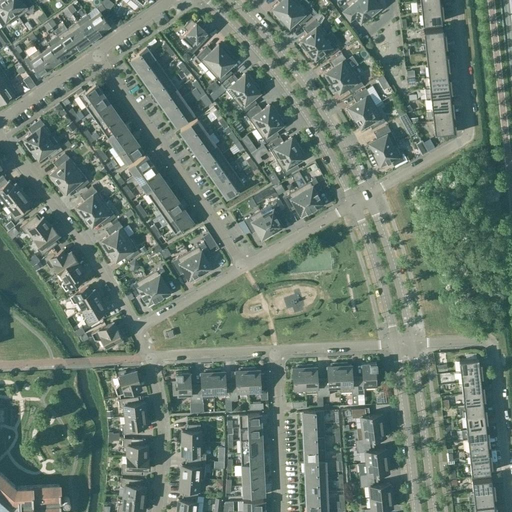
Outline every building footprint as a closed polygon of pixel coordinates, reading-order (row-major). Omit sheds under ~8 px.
[(18,16),(6,0),(0,0),(0,12),(0,13),(0,12),(0,23),(2,27),(18,16)] [(6,0),(18,16),(33,5),(29,0),(6,0)] [(272,11),(279,18),(299,0),(298,0),(280,0),(272,7),(274,9),(272,11)] [(299,0),(279,18),(285,26),(287,24),(289,26),(298,18),(302,23),(311,14),(299,0)] [(364,22),(371,16),(359,0),(347,0),(340,6),(349,18),(354,14),(360,21),(362,20),(364,22)] [(359,0),(371,16),(379,9),(378,7),(380,6),(375,0),(359,0)] [(421,12),(443,9),(442,2),(439,2),(438,0),(423,0),(420,0),(421,12)] [(87,14),(86,14),(100,34),(110,26),(104,17),(109,14),(102,3),(96,7),(99,11),(90,18),(87,14)] [(71,4),(67,8),(71,13),(75,10),(71,4)] [(71,13),(67,8),(63,11),(67,16),(71,13)] [(443,17),(443,9),(421,12),(422,24),(441,21),(441,17),(443,17)] [(42,12),(35,15),(38,22),(45,20),(42,12)] [(77,21),(89,38),(91,37),(93,39),(100,34),(86,14),(77,21)] [(191,18),(188,21),(192,25),(181,36),(190,44),(187,48),(192,53),(208,36),(204,31),(205,30),(201,26),(203,23),(199,19),(196,22),(195,21),(195,22),(191,18)] [(299,42),(305,50),(327,33),(315,18),(305,26),(309,31),(299,38),(301,40),(299,42)] [(87,40),(89,38),(77,21),(67,28),(81,47),(88,42),(87,40)] [(445,32),(442,32),(442,27),(423,29),(424,41),(446,39),(445,32)] [(67,28),(57,35),(71,54),(81,47),(67,28)] [(28,35),(32,40),(36,37),(32,32),(28,35)] [(327,33),(305,50),(311,58),(313,56),(315,58),(324,51),(328,56),(338,48),(334,43),(330,45),(323,36),(327,33)] [(71,54),(57,35),(59,39),(50,45),(61,61),(71,54)] [(446,46),(446,39),(424,41),(425,52),(444,50),(444,46),(446,46)] [(162,45),(166,50),(170,47),(165,42),(162,45)] [(208,69),(228,50),(221,43),(219,45),(218,43),(209,51),(205,47),(196,56),(208,69)] [(51,68),(61,61),(50,45),(40,52),(38,48),(37,48),(51,68)] [(130,59),(138,69),(154,57),(146,45),(138,51),(140,52),(130,59)] [(170,47),(166,50),(170,56),(174,53),(170,47)] [(41,75),(51,68),(37,48),(22,59),(30,70),(35,66),(41,75)] [(234,58),(228,50),(208,69),(220,82),(230,74),(225,69),(234,61),(232,59),(234,58)] [(427,64),(448,61),(447,54),(445,55),(444,50),(425,52),(427,64)] [(324,75),(329,83),(352,68),(341,52),(331,59),(334,65),(325,71),(326,73),(324,75)] [(154,57),(138,69),(145,80),(162,68),(154,57)] [(182,70),(185,67),(181,61),(177,64),(182,70)] [(449,69),(448,61),(427,64),(428,75),(447,73),(446,69),(449,69)] [(21,65),(16,69),(19,73),(24,69),(21,65)] [(190,72),(185,67),(182,70),(186,75),(190,72)] [(169,78),(162,68),(145,80),(152,90),(169,78)] [(352,68),(329,83),(335,91),(337,90),(338,92),(348,85),(352,90),(363,83),(352,68)] [(2,70),(0,71),(0,87),(10,80),(2,70)] [(221,84),(233,98),(254,80),(248,73),(246,75),(244,73),(235,80),(231,75),(221,84)] [(429,86),(451,84),(450,77),(447,77),(447,73),(428,75),(428,76),(424,77),(425,86),(429,85),(429,86)] [(28,75),(23,78),(30,88),(35,85),(28,75)] [(152,90),(159,101),(176,89),(169,78),(152,90)] [(16,90),(10,80),(0,87),(0,101),(3,99),(6,103),(15,97),(13,93),(16,90)] [(254,80),(233,98),(244,112),(254,104),(250,99),(259,91),(258,90),(260,88),(254,80)] [(77,94),(85,106),(102,94),(95,84),(86,90),(85,89),(77,94)] [(451,91),(451,84),(429,86),(430,98),(449,96),(449,92),(451,91)] [(347,109),(352,118),(375,104),(366,88),(355,94),(358,100),(348,106),(349,108),(347,109)] [(176,89),(159,101),(165,109),(182,97),(176,89)] [(213,89),(207,94),(211,99),(217,95),(213,89)] [(102,94),(85,106),(93,116),(110,105),(102,94)] [(432,109),(453,107),(452,100),(450,100),(449,96),(430,98),(432,109)] [(188,106),(182,97),(165,109),(171,118),(188,106)] [(255,128),(278,112),(272,104),(270,106),(269,104),(259,111),(255,105),(245,113),(255,128)] [(375,104),(352,118),(357,127),(359,125),(360,127),(370,121),(374,127),(385,120),(375,104)] [(117,115),(110,105),(93,116),(100,127),(117,115)] [(188,106),(171,118),(177,126),(194,114),(188,106)] [(454,114),(453,107),(432,109),(433,120),(452,118),(451,114),(454,114)] [(283,120),(278,112),(255,128),(265,142),(276,135),(273,130),(282,123),(281,122),(283,120)] [(100,127),(107,137),(124,125),(117,115),(100,127)] [(23,141),(29,149),(51,134),(40,118),(39,119),(29,126),(33,131),(24,138),(25,140),(23,141)] [(186,137),(202,126),(197,118),(179,129),(186,137)] [(434,132),(446,131),(446,133),(456,132),(455,123),(452,123),(452,118),(433,120),(434,132)] [(107,137),(113,146),(130,134),(124,125),(107,137)] [(372,154),(396,142),(396,141),(391,144),(386,133),(391,131),(388,125),(376,131),(379,136),(368,142),(369,144),(367,145),(372,154)] [(208,134),(202,126),(186,137),(192,146),(208,134)] [(51,134),(29,149),(35,158),(37,156),(38,158),(48,151),(51,156),(62,149),(58,143),(54,146),(47,137),(51,134)] [(130,134),(113,146),(119,154),(136,142),(130,134)] [(215,143),(208,134),(192,146),(198,155),(215,143)] [(276,159),(299,145),(294,137),(292,138),(291,137),(281,143),(277,137),(267,144),(276,159)] [(416,144),(422,154),(428,150),(422,140),(416,144)] [(142,151),(136,142),(119,154),(125,163),(142,151)] [(251,142),(246,146),(247,148),(251,152),(255,150),(255,149),(251,142)] [(404,159),(396,142),(372,154),(376,163),(378,162),(380,164),(390,159),(393,165),(404,159)] [(222,153),(215,143),(198,155),(205,165),(222,153)] [(304,154),(299,145),(276,159),(285,175),(296,168),(293,163),(303,157),(302,155),(304,154)] [(49,176),(56,184),(77,166),(64,152),(55,160),(59,165),(50,173),(51,174),(49,176)] [(222,153),(205,165),(212,176),(229,164),(222,153)] [(134,175),(151,163),(145,154),(128,166),(134,175)] [(157,171),(151,163),(134,175),(140,183),(157,171)] [(212,176),(220,186),(237,174),(229,164),(212,176)] [(77,166),(56,184),(62,192),(64,190),(66,192),(75,184),(79,189),(89,181),(77,166)] [(157,171),(140,183),(146,191),(162,180),(157,171)] [(237,174),(220,186),(227,197),(244,185),(237,174)] [(299,187),(311,208),(314,206),(316,208),(323,204),(318,195),(316,191),(321,188),(315,177),(299,187)] [(170,190),(162,180),(146,191),(153,202),(170,190)] [(7,204),(23,191),(15,182),(15,183),(12,185),(8,181),(0,187),(0,198),(2,198),(7,204)] [(76,209),(82,217),(104,200),(92,185),(82,193),(86,198),(76,205),(78,207),(76,209)] [(271,186),(252,197),(256,203),(275,192),(271,186)] [(308,210),(311,208),(299,187),(282,196),(289,207),(294,204),(302,217),(309,212),(308,210)] [(153,202),(160,212),(177,200),(170,190),(153,202)] [(30,201),(23,191),(7,204),(12,210),(10,215),(15,221),(30,208),(26,204),(30,201)] [(104,200),(82,217),(88,225),(90,223),(91,225),(101,218),(105,223),(115,215),(104,200)] [(177,200),(160,212),(167,222),(184,211),(177,200)] [(259,210),(273,233),(282,228),(281,226),(283,225),(277,215),(282,211),(275,200),(259,210)] [(125,201),(119,204),(123,210),(128,207),(125,201)] [(264,238),(273,233),(259,210),(243,219),(251,233),(257,230),(261,237),(263,236),(264,238)] [(192,221),(184,211),(167,222),(175,233),(192,221)] [(34,238),(51,224),(50,224),(50,225),(42,216),(39,219),(35,214),(19,226),(24,232),(30,232),(34,238)] [(106,251),(129,236),(118,220),(108,227),(111,233),(101,239),(103,241),(100,243),(106,251)] [(59,234),(51,224),(34,238),(39,243),(37,249),(41,255),(58,241),(54,237),(58,234),(59,234)] [(139,252),(129,236),(106,251),(112,259),(114,258),(115,260),(125,254),(128,259),(139,252)] [(187,251),(201,275),(210,270),(208,268),(210,267),(205,256),(210,253),(204,242),(187,251)] [(169,254),(165,246),(160,249),(156,243),(152,245),(160,259),(169,254)] [(55,266),(59,272),(77,260),(70,250),(70,251),(66,253),(63,248),(45,260),(50,266),(55,266)] [(192,280),(201,275),(187,251),(171,261),(177,272),(183,269),(189,279),(191,278),(192,280)] [(77,260),(59,272),(63,278),(61,283),(65,290),(82,278),(79,274),(82,271),(82,272),(83,271),(76,261),(77,261),(77,260)] [(146,275),(158,297),(161,295),(163,297),(170,293),(163,280),(168,277),(162,266),(146,275)] [(155,299),(158,297),(146,275),(129,285),(136,295),(141,293),(143,296),(148,305),(156,301),(155,299)] [(79,302),(82,309),(100,298),(93,288),(93,289),(90,291),(87,286),(69,296),(73,302),(79,302)] [(100,298),(82,309),(86,315),(83,320),(87,326),(105,316),(102,311),(105,309),(106,309),(100,298)] [(78,309),(70,312),(73,320),(80,317),(78,309)] [(112,321),(91,333),(94,339),(100,339),(103,346),(106,345),(107,348),(113,345),(112,342),(121,338),(113,321),(112,321)] [(76,334),(83,331),(80,325),(74,328),(76,334)] [(480,361),(478,361),(477,357),(458,359),(460,370),(481,368),(480,361)] [(328,381),(322,381),(323,395),(329,395),(329,386),(340,386),(338,362),(330,363),(330,365),(326,365),(326,366),(327,366),(328,381)] [(351,394),(357,393),(357,379),(351,379),(350,365),(351,365),(351,364),(347,364),(347,362),(338,362),(340,386),(340,391),(351,391),(351,394)] [(357,379),(357,393),(364,393),(363,385),(375,384),(375,383),(374,371),(376,371),(376,362),(369,362),(369,363),(361,364),(362,364),(362,379),(357,379)] [(305,387),(304,364),(296,365),(296,367),(292,367),(292,368),(293,387),(293,388),(305,387)] [(312,364),(304,364),(305,387),(316,387),(317,395),(323,395),(322,381),(316,381),(316,367),(316,366),(312,366),(312,364)] [(236,385),(230,386),(231,400),(237,399),(237,391),(248,390),(247,367),(238,367),(239,370),(235,370),(235,371),(236,385)] [(255,367),(247,367),(248,390),(260,390),(260,389),(265,389),(264,373),(259,373),(259,370),(259,369),(255,369),(255,367)] [(212,369),(213,392),(224,391),(225,400),(231,400),(230,386),(225,386),(224,371),(220,371),(220,368),(212,369)] [(482,375),(481,368),(460,370),(461,382),(480,380),(479,376),(482,375)] [(202,393),(213,392),(212,369),(204,369),(204,372),(200,372),(201,387),(195,387),(196,401),(202,401),(202,393)] [(115,387),(117,395),(140,388),(141,388),(135,370),(134,370),(135,370),(125,373),(124,370),(118,372),(119,375),(116,376),(118,383),(115,387)] [(190,402),(196,401),(195,387),(190,388),(189,373),(189,372),(182,373),(181,372),(175,372),(175,381),(172,381),(173,394),(189,393),(190,402)] [(462,393),(484,391),(483,384),(480,384),(480,380),(461,382),(462,393)] [(484,398),(484,391),(462,393),(463,405),(482,403),(482,398),(484,398)] [(125,415),(144,413),(143,401),(142,401),(138,402),(137,396),(118,398),(119,406),(124,408),(125,415)] [(465,416),(484,414),(486,414),(485,407),(483,407),(482,403),(463,405),(465,416)] [(362,427),(385,424),(384,416),(381,416),(381,412),(380,412),(380,413),(366,415),(365,408),(351,408),(352,417),(360,416),(362,427)] [(302,411),(303,424),(324,423),(323,410),(302,411)] [(146,425),(144,413),(125,415),(126,423),(121,426),(122,434),(142,431),(141,425),(145,425),(146,425)] [(238,414),(239,425),(259,424),(259,413),(238,414)] [(485,425),(484,421),(487,421),(486,414),(484,414),(465,416),(466,427),(485,425)] [(303,424),(304,436),(324,435),(324,423),(303,424)] [(181,429),(181,442),(200,441),(200,424),(187,424),(187,430),(182,430),(182,429),(181,429)] [(239,425),(239,437),(260,436),(259,424),(239,425)] [(385,424),(362,427),(356,428),(358,439),(355,439),(355,446),(369,444),(369,438),(383,436),(383,437),(384,436),(383,432),(386,432),(385,424)] [(485,430),(485,425),(466,427),(467,439),(489,437),(488,429),(485,430)] [(354,435),(353,427),(342,429),(344,437),(354,435)] [(325,448),(324,435),(304,436),(304,449),(325,448)] [(239,437),(240,449),(260,448),(260,436),(239,437)] [(126,455),(147,456),(147,455),(147,456),(146,456),(147,444),(146,444),(146,445),(142,444),(142,438),(122,437),(122,445),(126,448),(126,455)] [(489,444),(489,437),(467,439),(468,450),(487,448),(487,444),(489,444)] [(200,441),(181,442),(181,454),(182,454),(182,453),(187,453),(187,459),(200,459),(200,441)] [(369,444),(355,446),(356,452),(365,451),(366,462),(389,459),(388,451),(386,451),(385,447),(370,450),(369,444)] [(260,448),(240,449),(240,461),(261,460),(260,448)] [(304,449),(305,461),(325,460),(325,448),(304,449)] [(470,462),(491,459),(490,452),(488,452),(487,448),(468,450),(470,462)] [(147,468),(147,456),(126,455),(126,463),(121,465),(121,473),(142,474),(142,468),(146,468),(147,468)] [(199,477),(200,459),(187,459),(186,465),(182,464),(181,464),(180,476),(199,477)] [(359,474),(359,480),(373,478),(373,473),(387,471),(387,472),(388,471),(387,467),(390,467),(389,459),(366,462),(367,473),(359,474)] [(492,467),(491,459),(470,462),(471,473),(490,471),(489,467),(492,467)] [(261,471),(261,460),(240,461),(241,472),(261,471)] [(325,460),(305,461),(305,472),(326,471),(325,460)] [(0,511),(60,511),(61,510),(61,502),(63,502),(64,503),(65,504),(67,504),(70,499),(69,499),(69,498),(64,497),(63,498),(60,498),(60,491),(59,484),(17,486),(15,485),(0,471),(0,511)] [(241,472),(242,484),(262,483),(261,471),(241,472)] [(326,481),(326,471),(305,472),(306,482),(326,481)] [(199,477),(180,476),(179,488),(180,488),(184,488),(184,494),(197,495),(199,477)] [(124,488),(123,495),(143,497),(144,485),(144,486),(140,485),(140,479),(120,477),(120,484),(124,488)] [(493,481),(491,481),(490,477),(471,479),(473,491),(494,488),(493,481)] [(373,478),(359,480),(360,486),(369,485),(370,496),(393,494),(392,486),(390,486),(389,482),(374,484),(373,478)] [(327,491),(326,481),(306,482),(306,492),(327,491)] [(262,483),(242,484),(242,496),(262,495),(262,483)] [(473,491),(474,502),(493,500),(492,496),(495,495),(494,488),(473,491)] [(327,501),(327,491),(306,492),(307,502),(327,501)] [(201,511),(203,496),(197,495),(184,494),(183,499),(179,499),(179,498),(178,498),(177,510),(191,511),(201,511)] [(394,502),(393,494),(370,496),(371,508),(362,508),(362,511),(376,511),(376,507),(391,506),(392,506),(391,502),(394,502)] [(143,497),(123,495),(122,502),(117,505),(116,511),(136,511),(137,508),(141,509),(142,510),(143,497)] [(219,511),(221,497),(215,497),(213,511),(219,511)] [(242,500),(242,511),(263,511),(263,499),(242,500)] [(474,511),(488,511),(494,511),(497,511),(496,504),(493,504),(493,500),(474,502),(474,511)] [(319,511),(328,511),(327,501),(307,502),(306,511),(319,511)]
